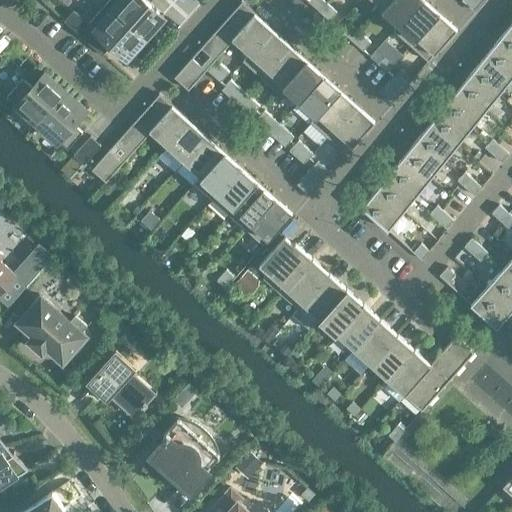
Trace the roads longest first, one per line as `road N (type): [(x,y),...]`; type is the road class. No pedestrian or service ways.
road 1 (residential): [(155,71),(120,109),(0,0)]
road 2 (residential): [(313,212),(155,71)]
road 3 (residential): [(0,373),(44,402),(127,511)]
road 4 (residential): [(391,123),(259,0)]
road 5 (residential): [(401,291),(511,165)]
road 6 (residential): [(391,123),(474,28)]
